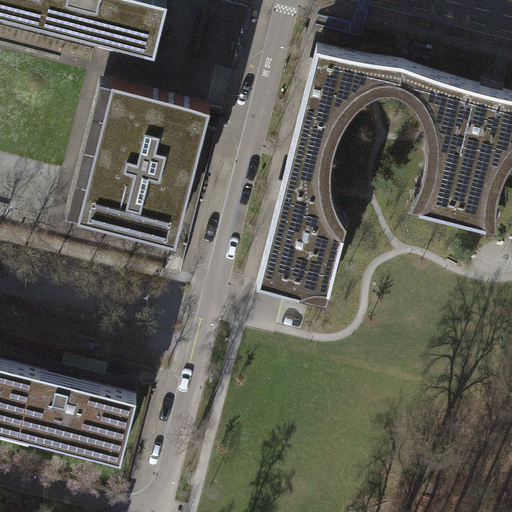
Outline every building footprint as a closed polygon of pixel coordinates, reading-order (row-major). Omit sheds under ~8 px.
[(0,0),(0,10),(150,48),(162,0),(0,0)] [(306,67),(281,169),(316,179),(316,163),(318,148),(321,135),(328,119),(334,107),(343,96),(354,86),(359,83),(363,80),(377,76),(386,75),(393,76),(399,56),(383,55),(361,52),(340,47),(313,41),(306,67)] [(409,61),(399,56),(393,76),(402,79),(412,85),(421,99),(430,113),(432,126),(434,132),(433,137),(433,152),(431,168),(426,182),(421,195),(415,204),(482,221),(481,209),(483,194),(487,175),(494,158),(503,145),(511,135),(511,90),(497,87),(493,86),(471,80),(429,68),(409,61)] [(205,99),(108,75),(73,209),(125,222),(128,213),(173,224),(205,99)] [(275,191),(253,279),(295,290),(302,286),(312,284),(319,285),(324,286),(340,228),(336,225),(329,217),(325,210),(321,200),(320,195),(317,186),(317,183),(316,179),(281,169),(275,191)] [(133,392),(2,358),(0,366),(0,424),(117,455),(133,392)]
